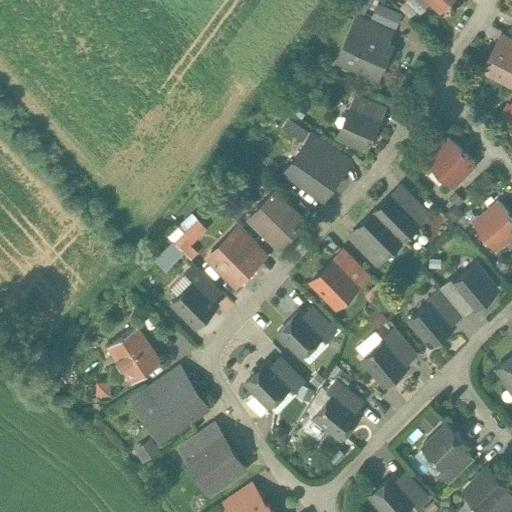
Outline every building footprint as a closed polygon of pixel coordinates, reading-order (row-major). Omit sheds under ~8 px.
[(364,10),(368,0),(351,0),(349,3),(364,10)] [(400,12),(378,2),(372,14),(394,24),(400,12)] [(393,29),(360,14),(340,59),(379,76),(393,43),(388,41),(393,29)] [(511,38),(502,33),(497,43),(511,50),(511,38)] [(511,50),(497,43),(493,51),(497,53),(488,69),(511,81),(511,50)] [(367,97),(356,93),(351,104),(356,106),(343,135),(365,145),(379,116),(362,108),(367,97)] [(384,105),(367,97),(362,108),(379,116),(384,105)] [(278,125),(301,138),(308,125),(284,113),(278,125)] [(344,168),(318,150),(325,140),(326,139),(313,131),(298,153),(304,157),(293,174),(324,196),(344,168)] [(474,161),(451,137),(429,159),(452,183),(474,161)] [(351,158),(325,140),(318,150),(344,168),(351,158)] [(415,198),(401,184),(393,192),(407,206),(415,198)] [(276,189),(251,215),(279,243),(304,217),(276,189)] [(407,206),(393,192),(383,201),(387,205),(379,212),(403,236),(428,211),(415,198),(407,206)] [(511,215),(499,201),(476,221),(496,245),(511,232),(511,215)] [(403,236),(379,212),(371,220),(368,216),(359,226),(373,240),(365,248),(364,248),(377,261),(403,236)] [(183,244),(188,247),(206,223),(195,215),(185,229),(176,222),(151,257),(166,268),(183,244)] [(238,226),(212,252),(240,280),(245,274),(243,271),(256,258),(242,244),(249,237),(238,226)] [(373,240),(359,226),(351,234),(365,248),(373,240)] [(249,237),(242,244),(256,258),(263,251),(249,237)] [(361,264),(344,246),(335,256),(352,273),(361,264)] [(335,256),(312,279),(325,292),(329,289),(340,301),(370,271),(362,263),(361,264),(352,273),(335,256)] [(195,261),(186,271),(194,279),(195,279),(203,271),(204,270),(195,261)] [(455,279),(454,280),(458,286),(474,304),(475,305),(498,286),(477,261),(455,279)] [(222,290),(203,271),(195,279),(214,299),(222,290)] [(453,276),(441,286),(448,295),(458,286),(454,280),(455,279),(453,276)] [(195,279),(194,279),(173,300),(196,323),(217,302),(214,299),(195,279)] [(448,295),(441,286),(429,296),(431,299),(433,297),(438,303),(448,295)] [(458,286),(448,295),(463,313),(474,304),(458,286)] [(463,313),(448,295),(438,303),(453,321),(463,313)] [(431,299),(410,317),(431,342),(454,323),(453,321),(438,303),(433,297),(431,299)] [(326,319),(311,305),(304,313),(318,327),(326,319)] [(300,309),(278,330),(302,353),(322,334),(323,332),(318,327),(304,313),(300,309)] [(336,328),(327,319),(326,319),(318,327),(323,332),(322,334),(326,338),(336,328)] [(138,322),(108,343),(133,380),(163,359),(138,322)] [(394,326),(382,336),(385,339),(386,338),(391,343),(400,335),(401,335),(394,326)] [(414,352),(400,335),(391,343),(405,360),(414,352)] [(391,343),(386,338),(385,339),(364,357),(384,382),(407,363),(405,360),(391,343)] [(294,370),(279,355),(271,363),(286,378),(294,370)] [(511,355),(497,366),(511,387),(511,355)] [(271,363),(267,359),(246,380),(269,404),(289,384),(291,383),(286,378),(271,363)] [(179,365),(134,395),(140,405),(185,375),(179,365)] [(294,370),(286,378),(291,383),(289,384),(294,389),(304,379),(294,369),(294,370)] [(185,375),(140,405),(148,417),(158,410),(171,428),(205,405),(185,375)] [(352,390),(336,378),(327,389),(333,393),(334,391),(344,399),(351,391),(352,390)] [(110,380),(98,380),(98,392),(110,392),(110,380)] [(344,399),(334,391),(333,393),(315,415),(341,436),(360,412),(356,409),(344,399)] [(363,400),(351,391),(344,399),(356,409),(363,400)] [(214,421),(189,438),(196,449),(221,432),(214,421)] [(468,443),(447,422),(424,445),(443,465),(445,466),(450,461),(465,447),(468,443)] [(196,449),(191,452),(192,454),(214,487),(244,466),(221,432),(196,449)] [(188,438),(178,445),(187,457),(192,454),(191,452),(196,449),(189,438),(188,438)] [(465,447),(450,461),(458,469),(472,455),(465,447)] [(450,461),(445,466),(443,465),(439,469),(449,479),(458,470),(458,469),(450,461)] [(488,465),(465,488),(474,497),(473,499),(475,501),(476,499),(484,507),(486,509),(491,504),(506,488),(509,486),(488,465)] [(419,486),(405,470),(397,478),(410,493),(419,486)] [(397,478),(393,473),(371,493),(386,511),(399,511),(413,500),(415,498),(410,493),(397,478)] [(251,480),(224,498),(231,508),(258,490),(251,480)] [(428,496),(419,485),(419,486),(410,493),(415,498),(413,500),(418,505),(428,496)] [(511,494),(506,488),(491,504),(498,511),(499,511),(511,499),(511,494)] [(267,504),(258,490),(231,508),(227,511),(226,511),(276,511),(269,502),(267,504)]
